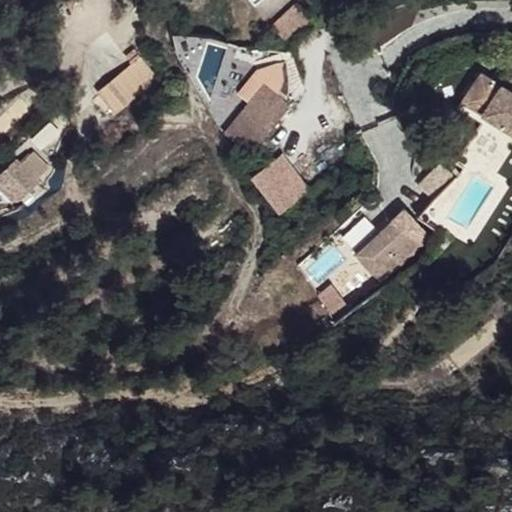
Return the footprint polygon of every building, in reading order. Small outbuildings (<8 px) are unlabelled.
[(299,0),(286,0),(267,18),(273,24),(273,23),(288,39),(314,15),(299,0)] [(112,116),(159,81),(141,57),(94,92),(112,116)] [(486,113),(511,129),(511,86),(482,67),(462,97),(486,113)] [(221,125),(247,147),(288,97),(262,76),(221,125)] [(511,129),(486,113),(479,123),(511,144),(511,129)] [(310,142),(285,159),(304,186),(345,157),(338,147),(322,158),(310,142)] [(13,151),(0,163),(0,177),(15,193),(34,173),(13,151)] [(436,154),(413,178),(430,193),(452,169),(436,154)] [(441,208),(437,215),(447,222),(451,215),(441,208)] [(352,244),(370,263),(401,235),(382,216),(352,244)]
